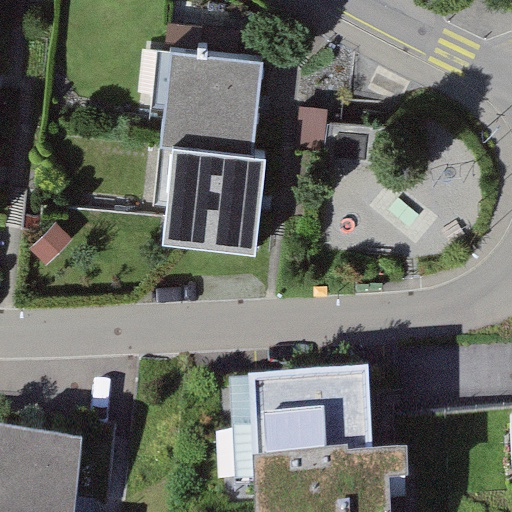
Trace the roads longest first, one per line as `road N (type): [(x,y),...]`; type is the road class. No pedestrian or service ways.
road 1 (residential): [(0,339),(432,320),(511,276)]
road 2 (residential): [(511,71),(364,0)]
